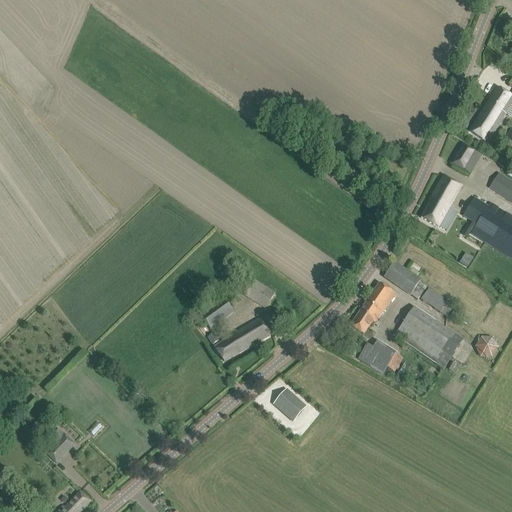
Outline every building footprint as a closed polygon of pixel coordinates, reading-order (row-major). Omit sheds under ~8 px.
[(511,116),(511,97),(497,88),(470,132),(487,143),(506,114),(504,113),(504,112),(511,116)] [(463,143),(450,165),(459,170),(461,171),(462,171),(474,150),(463,143)] [(490,188),(511,202),(511,180),(499,173),(490,188)] [(450,208),(463,187),(444,176),(430,201),(431,201),(421,218),(438,228),(439,227),(446,231),(457,212),(450,208)] [(463,216),(477,225),(472,233),(511,258),(511,215),(492,202),(488,207),(475,198),(463,216)] [(466,256),(461,264),(468,269),(474,260),(466,256)] [(384,278),(392,283),(410,296),(420,281),(394,263),(384,278)] [(244,296),(265,309),(275,295),(254,281),(244,296)] [(350,327),(363,335),(372,322),(374,324),(395,295),(379,284),(350,327)] [(420,300),(446,318),(455,306),(429,288),(420,300)] [(198,312),(211,331),(216,327),(215,325),(233,312),(221,295),(198,312)] [(396,335),(444,369),(463,341),(415,308),(396,335)] [(272,335),(261,318),(213,347),(224,362),(272,335)] [(207,338),(212,345),(218,342),(213,334),(207,338)] [(490,359),(499,347),(483,335),(471,349),(484,359),(487,356),(490,359)] [(373,348),(367,344),(357,360),(381,375),(396,353),(378,342),(373,348)] [(274,405),(293,422),(306,407),(286,391),(274,405)] [(59,444),(52,450),(54,452),(50,457),(55,462),(71,445),(57,431),(52,437),(59,444)] [(80,511),(90,502),(80,493),(61,511),(57,511),(56,511),(80,511)]
